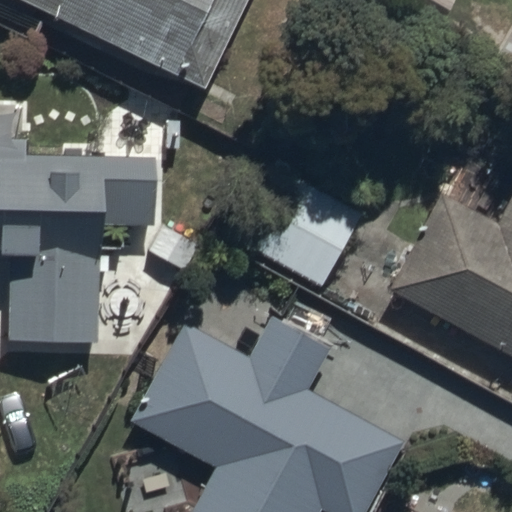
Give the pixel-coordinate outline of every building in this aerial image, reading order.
[(44,0),(203,77),(241,0),(44,0)] [(99,345),(103,229),(156,231),(158,163),(29,158),(30,144),(0,142),(0,262),(14,263),(11,342),(99,345)] [(263,151),(223,223),(320,278),(361,206),(263,151)] [(440,186),(388,280),(511,347),(511,188),(511,191),(480,174),(465,200),(440,186)] [(182,317),(129,413),(215,460),(186,511),(311,511),(319,498),(345,511),(358,511),(400,436),(305,385),(330,339),(273,308),(249,353),(182,317)]
